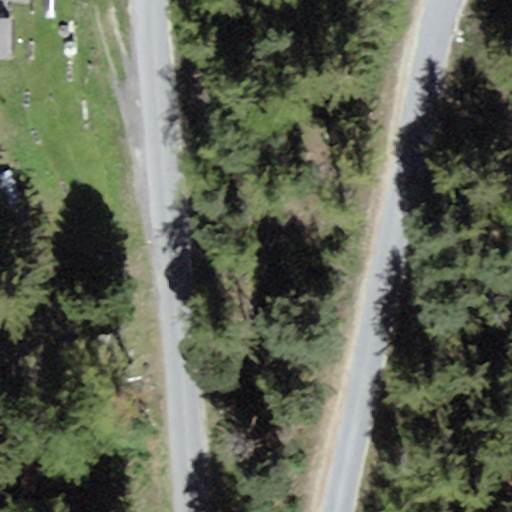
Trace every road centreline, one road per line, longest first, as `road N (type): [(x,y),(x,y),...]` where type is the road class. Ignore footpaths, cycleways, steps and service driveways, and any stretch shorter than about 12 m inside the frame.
road 1 (unclassified): [(446,0),(421,68),(347,511)]
road 2 (unclassified): [(158,0),(157,151),(202,511)]
